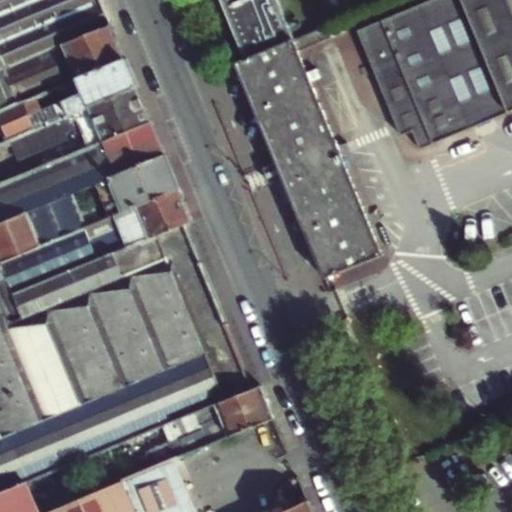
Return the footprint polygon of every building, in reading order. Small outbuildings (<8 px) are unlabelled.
[(0,0),(0,101),(4,111),(83,77),(127,59),(106,7),(102,0),(0,0)] [(221,0),(247,62),(296,42),(278,0),(221,0)] [(511,0),(435,0),(360,32),(404,136),(416,131),(423,148),(511,110),(511,0)] [(247,62),(238,66),(327,278),(385,254),(300,51),(333,37),(329,28),(296,42),(247,62)] [(0,145),(26,134),(41,128),(92,107),(139,87),(127,59),(83,77),(4,111),(0,112),(0,145)] [(129,132),(154,121),(139,87),(92,107),(41,128),(26,134),(29,141),(42,136),(44,140),(60,134),(64,136),(76,131),(77,128),(79,127),(84,138),(89,149),(129,132)] [(1,439),(0,436),(0,265),(4,264),(4,262),(0,253),(0,224),(18,217),(74,194),(103,182),(126,173),(167,155),(154,121),(129,132),(89,149),(63,159),(19,178),(0,185),(0,494),(20,486),(1,439)] [(58,149),(63,159),(89,149),(84,138),(58,149)] [(0,185),(19,178),(63,159),(58,149),(30,161),(28,157),(23,154),(0,164),(0,185)] [(164,196),(181,188),(167,155),(126,173),(103,182),(111,200),(119,197),(126,211),(164,196)] [(18,295),(45,284),(100,260),(92,241),(117,231),(118,232),(123,230),(130,248),(170,231),(188,224),(194,221),(181,188),(164,196),(126,211),(118,215),(88,227),(62,238),(20,256),(4,262),(4,264),(13,285),(18,295)] [(20,256),(62,238),(88,227),(74,194),(18,217),(0,224),(0,253),(4,262),(20,256)] [(118,215),(126,211),(119,197),(111,200),(118,215)] [(223,400),(255,387),(236,341),(188,224),(170,231),(130,248),(100,260),(45,284),(18,295),(13,285),(4,264),(0,265),(0,436),(1,439),(20,486),(27,483),(158,428),(223,400)] [(171,460),(238,432),(275,417),(262,385),(255,387),(223,400),(158,428),(165,445),(141,456),(146,470),(171,460)] [(193,511),(171,460),(146,470),(75,500),(47,511),(38,511),(27,483),(20,486),(0,494),(0,511),(193,511)] [(314,511),(310,500),(282,511),(314,511)]
